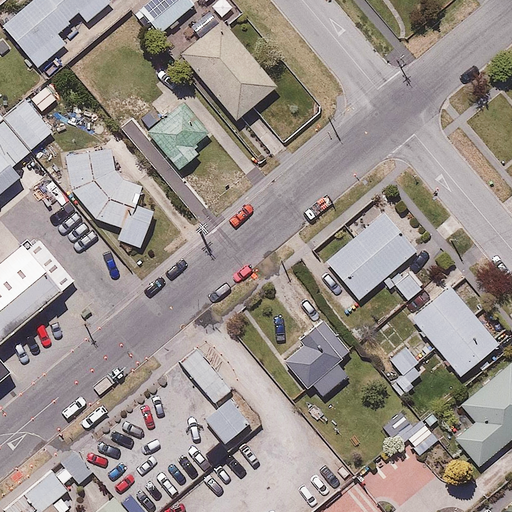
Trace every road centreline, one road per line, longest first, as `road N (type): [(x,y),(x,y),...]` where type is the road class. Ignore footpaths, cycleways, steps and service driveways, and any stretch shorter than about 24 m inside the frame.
road 1 (residential): [(397,114),(0,446)]
road 2 (residential): [(511,252),(397,114)]
road 3 (residential): [(511,17),(397,114)]
road 4 (residential): [(397,114),(301,0)]
